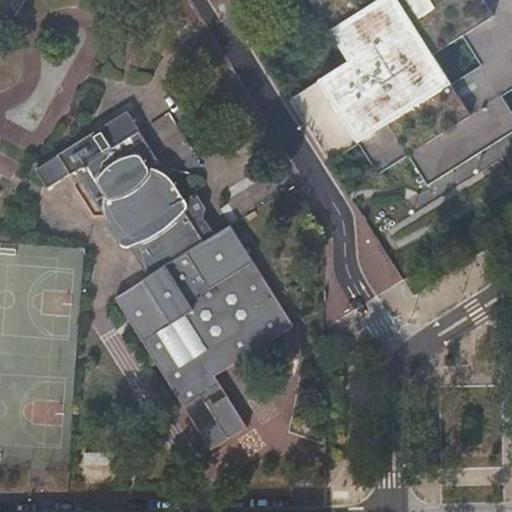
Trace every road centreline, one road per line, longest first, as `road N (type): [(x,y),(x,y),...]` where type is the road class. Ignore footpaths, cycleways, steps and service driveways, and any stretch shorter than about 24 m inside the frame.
road 1 (residential): [(198,0),(320,202),(367,311),(412,357)]
road 2 (residential): [(412,357),(397,384),(395,511)]
